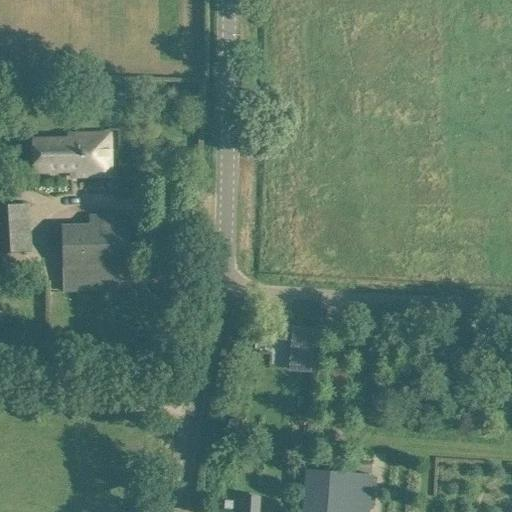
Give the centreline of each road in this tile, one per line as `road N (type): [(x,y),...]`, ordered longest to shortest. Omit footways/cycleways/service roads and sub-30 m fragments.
road 1 (unclassified): [(511,303),(218,288)]
road 2 (tertiary): [(218,288),(228,0)]
road 3 (tertiary): [(181,511),(218,288)]
